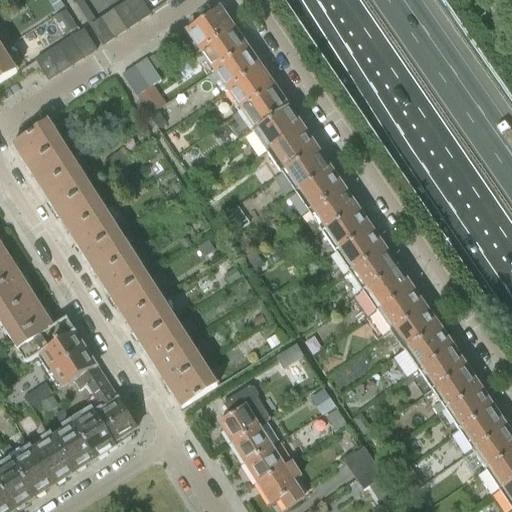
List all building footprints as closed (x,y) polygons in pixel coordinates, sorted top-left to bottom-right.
[(96,22),(82,0),(79,0),(74,4),(89,27),(96,22)] [(150,16),(140,0),(130,0),(126,3),(139,23),(150,16)] [(126,3),(113,11),(127,31),(139,23),(126,3)] [(186,33),(200,54),(234,31),(220,10),(186,33)] [(127,31),(113,11),(102,18),(115,39),(127,31)] [(102,18),(96,22),(89,27),(102,47),(115,39),(102,18)] [(83,31),(71,38),(84,59),(96,51),(83,31)] [(234,31),(200,54),(213,73),(247,50),(234,31)] [(71,38),(59,46),(72,66),(84,59),(71,38)] [(0,46),(0,82),(16,72),(0,46)] [(72,66),(59,46),(47,54),(60,74),(72,66)] [(247,50),(213,73),(227,93),(261,70),(247,50)] [(47,82),(60,74),(47,54),(35,61),(47,82)] [(167,76),(153,55),(133,68),(147,90),(160,81),(167,76)] [(147,90),(133,68),(122,76),(136,97),(144,92),(147,90)] [(261,70),(227,93),(240,113),(275,89),(261,70)] [(275,89),(240,113),(254,134),(289,110),(275,89)] [(157,111),(148,97),(144,92),(136,97),(140,103),(149,116),(157,111)] [(289,110),(254,134),(252,135),(266,156),(303,130),(298,122),(299,120),(292,110),(289,110)] [(157,111),(149,116),(159,131),(167,126),(157,111)] [(12,146),(41,190),(76,167),(48,123),(12,146)] [(303,130),(266,156),(280,177),(282,176),(317,151),(312,143),(313,140),(306,131),(303,130)] [(103,163),(111,176),(132,162),(123,149),(103,163)] [(317,151),(282,176),(295,195),(331,171),(325,163),(327,160),(320,151),(317,151)] [(76,167),(41,190),(68,233),(104,210),(76,167)] [(331,171),(295,195),(309,215),(344,191),(339,183),(340,180),(334,171),(331,171)] [(344,191),(309,215),(322,235),(358,211),(352,203),(353,200),(347,191),(344,191)] [(104,210),(68,233),(97,278),(132,255),(104,210)] [(358,211),(322,235),(336,255),(371,230),(366,222),(367,220),(363,213),(360,213),(358,211)] [(371,230),(336,255),(349,275),(385,250),(379,242),(380,239),(374,231),(371,230)] [(385,250),(349,275),(362,295),(398,270),(393,262),(394,259),(388,250),(385,250)] [(5,254),(0,256),(0,317),(33,297),(5,254)] [(132,255),(97,278),(125,322),(160,299),(132,255)] [(398,270),(362,295),(376,314),(412,289),(407,282),(408,279),(402,270),(398,270)] [(412,289),(376,314),(389,334),(426,310),(420,302),(421,299),(415,290),(412,290),(412,289)] [(33,297),(0,317),(0,326),(24,365),(41,355),(70,337),(69,335),(74,332),(66,320),(53,328),(33,297)] [(188,343),(160,299),(125,322),(153,365),(188,343)] [(426,310),(389,334),(403,354),(405,353),(439,329),(434,322),(435,319),(429,310),(426,310)] [(439,329),(405,353),(418,373),(453,349),(448,342),(449,338),(443,330),(439,329)] [(74,332),(69,335),(70,337),(41,355),(62,388),(73,381),(94,367),(92,363),(92,361),(90,356),(87,356),(81,347),(82,344),(79,340),(76,339),(73,334),(75,333),(74,332)] [(274,337),(265,342),(270,349),(278,344),(274,337)] [(216,387),(188,343),(153,365),(181,409),(216,387)] [(275,359),(282,370),(303,358),(296,346),(275,359)] [(453,349),(418,373),(432,393),(466,369),(461,361),(462,358),(456,349),(453,349)] [(94,367),(73,381),(80,392),(86,388),(101,378),(94,367)] [(445,413),(480,389),(475,382),(476,378),(470,369),(466,369),(432,393),(440,404),(433,409),(438,418),(445,413)] [(113,396),(101,378),(86,388),(92,398),(86,402),(91,409),(115,448),(121,444),(124,445),(130,441),(130,438),(134,436),(132,433),(137,429),(118,401),(114,403),(110,398),(113,396)] [(254,389),(249,388),(224,404),(231,416),(218,424),(232,445),(258,428),(270,421),(256,400),(258,396),(254,389)] [(480,389),(445,413),(459,433),(493,409),(488,401),(489,398),(483,389),(480,389)] [(322,390),(311,397),(323,416),(334,408),(322,390)] [(115,448),(91,409),(86,402),(74,410),(81,421),(72,427),(93,461),(97,459),(99,460),(106,456),(106,453),(115,448)] [(493,409),(459,433),(473,453),(507,429),(501,421),(503,418),(497,409),(493,409)] [(93,461),(72,427),(61,410),(54,415),(62,427),(58,429),(61,434),(52,440),(73,473),(77,472),(79,473),(85,469),(85,466),(93,461)] [(335,411),(324,418),(335,435),(346,428),(335,411)] [(73,473),(52,440),(49,435),(41,423),(31,429),(42,446),(32,452),(53,486),(56,484),(58,486),(65,482),(65,479),(73,473)] [(363,425),(357,428),(363,437),(371,431),(368,426),(363,425)] [(258,428),(232,445),(245,466),(271,449),(258,428)] [(507,429),(473,453),(486,472),(511,454),(511,431),(510,429),(507,429)] [(53,486),(32,452),(22,436),(12,442),(22,458),(12,465),(33,499),(36,497),(38,498),(45,494),(45,491),(53,486)] [(271,449),(245,466),(258,486),(284,469),(271,449)] [(355,483),(376,469),(363,450),(342,464),(355,483)] [(511,454),(486,472),(500,492),(511,484),(511,454)] [(33,499),(12,465),(9,460),(0,465),(0,469),(1,472),(0,472),(0,492),(12,511),(15,510),(18,511),(24,507),(24,504),(33,499)] [(303,499),(293,483),(302,477),(292,463),(284,469),(258,486),(270,506),(280,500),(286,510),(303,499)] [(376,469),(355,483),(362,494),(383,480),(376,469)] [(511,484),(500,492),(511,510),(511,484)] [(11,511),(12,511),(0,492),(0,511),(11,511)]
